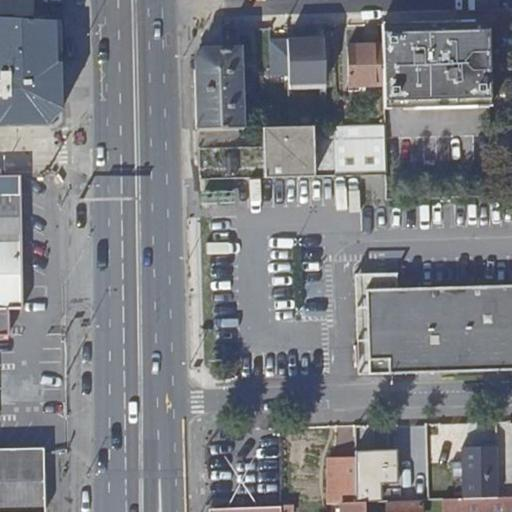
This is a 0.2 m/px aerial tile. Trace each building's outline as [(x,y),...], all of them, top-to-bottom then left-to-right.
[(0,126),(48,126),(63,109),(60,22),(0,18),(0,126)] [(439,20),(383,22),(384,29),(384,44),(386,83),(386,98),(405,98),(406,106),(492,104),(490,28),(490,19),(470,20),(439,20)] [(289,37),(290,74),(290,84),(326,83),(326,36),(289,37)] [(290,74),(289,37),(271,38),(271,75),(290,74)] [(386,83),(384,44),(350,44),(351,83),(386,83)] [(198,46),(200,127),(239,126),(238,45),(198,46)] [(386,98),(386,107),(406,106),(405,98),(386,98)] [(320,136),(341,135),(342,173),(388,172),(387,123),(271,126),(272,175),(320,174),(320,136)] [(0,175),(0,229),(21,229),(19,175),(0,175)] [(0,509),(48,508),(46,450),(0,451),(0,334),(8,334),(7,308),(23,307),(21,229),(0,229),(0,509)] [(377,272),(355,273),(358,375),(499,370),(511,369),(511,282),(399,285),(398,272),(377,272)] [(359,458),(359,453),(333,454),(333,499),(347,498),(361,498),(359,458)] [(503,493),(502,453),(467,454),(468,494),(503,493)] [(359,458),(361,498),(366,498),(385,497),(385,480),(387,480),(387,457),(359,458)] [(511,511),(511,492),(503,493),(468,494),(445,495),(445,511),(511,511)] [(347,511),(365,511),(366,498),(361,498),(347,498),(347,511)] [(389,511),(424,511),(425,501),(389,501),(389,511)]
